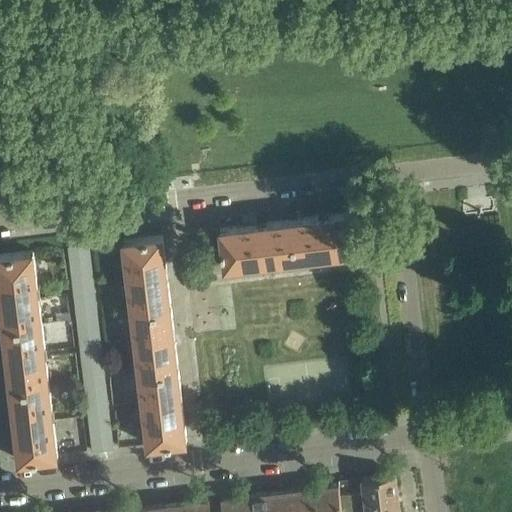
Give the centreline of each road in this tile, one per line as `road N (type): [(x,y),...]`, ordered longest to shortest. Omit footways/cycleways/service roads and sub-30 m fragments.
road 1 (residential): [(426,433),(0,487)]
road 2 (residential): [(0,222),(395,175)]
road 3 (residential): [(426,433),(395,175)]
